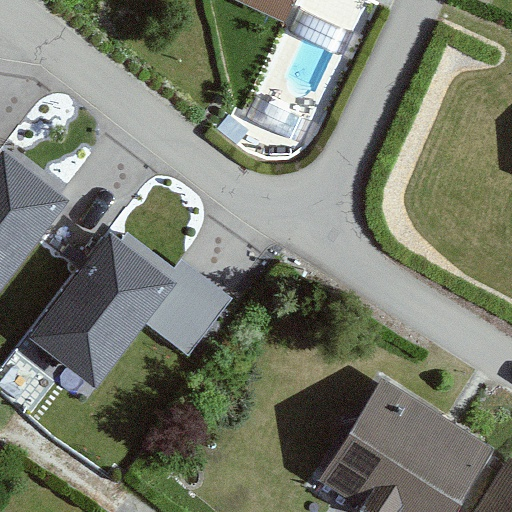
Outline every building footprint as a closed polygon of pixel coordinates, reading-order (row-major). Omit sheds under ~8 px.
[(231,0),(273,26),(283,0),(231,0)] [(0,290),(63,207),(3,162),(0,166),(0,290)] [(172,289),(113,244),(36,344),(95,389),(172,289)] [(367,511),(439,511),(482,454),(380,382),(314,478),(367,511)] [(468,511),(511,511),(511,466),(501,460),(468,511)]
